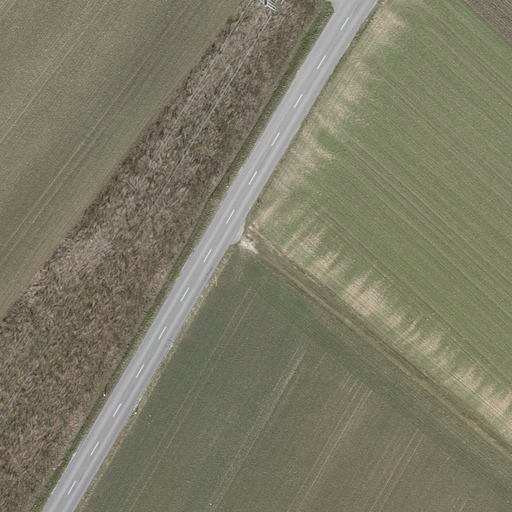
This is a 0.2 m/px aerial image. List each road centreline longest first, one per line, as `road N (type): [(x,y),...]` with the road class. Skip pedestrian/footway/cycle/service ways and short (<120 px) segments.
road 1 (primary): [(55,511),(360,0)]
road 2 (track): [(226,222),(511,459)]
